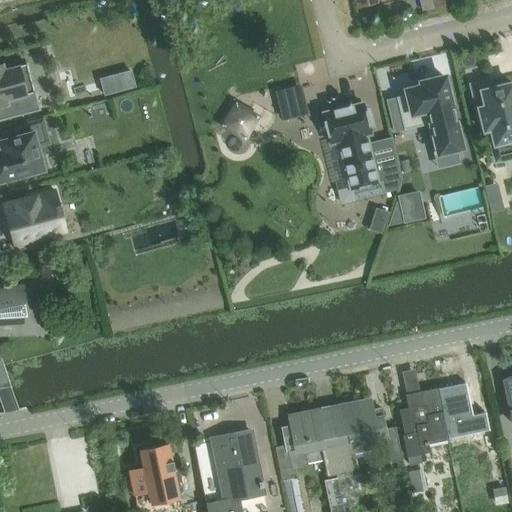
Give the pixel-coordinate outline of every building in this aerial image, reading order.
[(0,121),(39,111),(34,93),(23,96),(15,69),(0,72),(0,121)] [(462,149),(445,78),(421,84),(422,88),(407,91),(408,95),(396,98),(404,131),(427,126),(434,156),(457,150),(462,149)] [(491,130),(495,146),(504,144),(508,159),(511,158),(511,84),(492,89),(490,81),(471,86),(478,111),(479,111),(484,132),(491,130)] [(398,190),(402,180),(397,162),(374,167),(368,144),(362,145),(360,138),(370,135),(368,128),(372,127),(368,111),(364,112),(363,104),(324,114),(331,145),(339,143),(351,189),(382,182),(385,193),(398,190)] [(257,118),(236,106),(219,133),(227,138),(231,131),(236,123),(249,131),(257,118)] [(0,182),(44,171),(34,134),(0,142),(0,144),(2,152),(0,153),(0,182)] [(54,187),(1,201),(14,251),(44,243),(43,237),(65,232),(60,210),(54,187)] [(418,194),(398,199),(403,221),(404,224),(424,220),(418,194)] [(42,316),(35,287),(0,294),(0,331),(8,330),(8,332),(18,331),(18,333),(29,332),(33,330),(37,328),(39,324),(41,320),(41,316),(42,316)] [(511,379),(503,381),(511,423),(511,379)] [(464,386),(437,391),(447,440),(473,435),(484,433),(481,416),(471,418),(470,415),(464,386)] [(408,410),(400,412),(405,435),(402,435),(402,436),(407,458),(409,467),(422,464),(420,456),(424,455),(430,454),(428,444),(447,440),(437,391),(411,397),(407,398),(406,398),(408,410)] [(345,404),(355,455),(371,452),(369,440),(385,437),(390,464),(403,462),(396,428),(385,430),(381,410),(374,411),(372,398),(345,404)] [(345,404),(314,410),(324,462),(327,477),(358,471),(355,455),(345,404)] [(324,462),(314,410),(287,415),(289,428),(282,429),(286,446),(275,449),(282,482),(294,479),(292,472),(309,469),(308,465),(324,462)] [(231,501),(263,494),(251,432),(212,440),(220,478),(227,477),(231,501)] [(144,469),(129,472),(134,496),(149,493),(151,503),(179,497),(169,445),(140,451),(144,469)] [(427,491),(422,470),(407,473),(411,494),(427,491)] [(301,495),(298,479),(283,482),(286,499),(287,498),(289,511),(305,511),(302,495),(301,495)]
